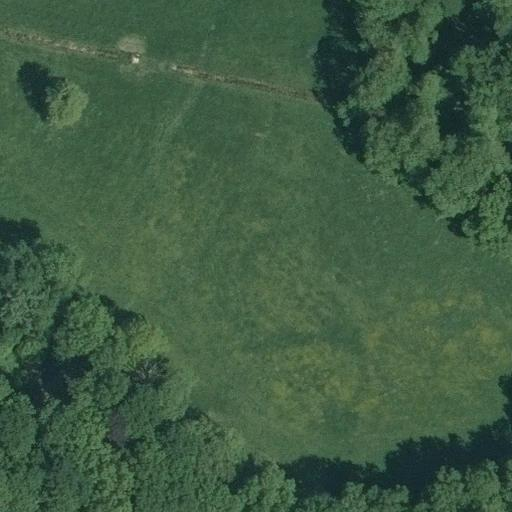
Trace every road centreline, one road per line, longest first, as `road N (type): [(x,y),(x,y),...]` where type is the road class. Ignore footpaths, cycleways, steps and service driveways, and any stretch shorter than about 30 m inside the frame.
road 1 (track): [(0,461),(36,381),(112,358),(148,367),(219,448)]
road 2 (track): [(511,474),(418,506),(308,499),(219,448)]
